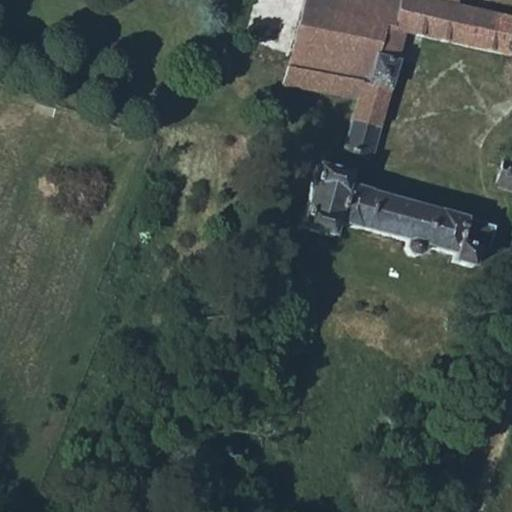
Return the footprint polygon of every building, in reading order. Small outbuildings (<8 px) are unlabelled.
[(401,0),(304,0),(286,77),(355,94),(359,76),(366,78),(373,49),(379,50),(385,24),(395,26),(401,0)] [(401,0),(395,26),(405,28),(511,52),(511,18),(456,6),(440,0),(401,0)] [(385,24),(379,50),(398,55),(405,28),(395,26),(385,24)] [(342,146),(373,153),(398,55),(379,50),(373,49),(366,78),(359,76),(355,94),(342,146)] [(511,189),(511,152),(504,149),(494,184),(511,189)] [(474,243),(485,246),(491,222),(468,215),(467,213),(346,180),(349,170),(316,161),(299,223),(332,231),(337,215),(447,245),(445,253),(469,260),(474,243)] [(511,280),(511,251),(496,246),(488,272),(511,280)]
